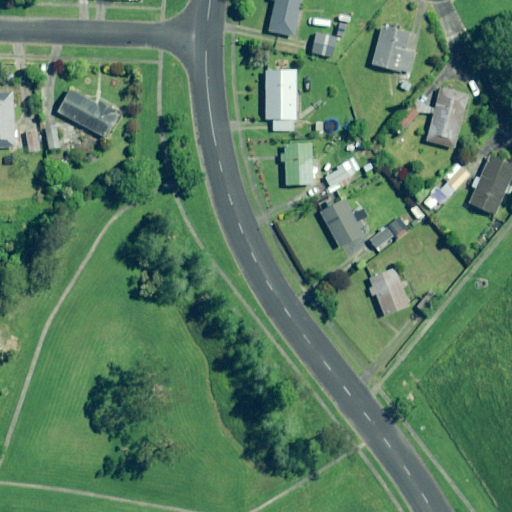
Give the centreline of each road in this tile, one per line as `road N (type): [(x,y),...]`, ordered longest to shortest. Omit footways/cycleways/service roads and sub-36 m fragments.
road 1 (residential): [(203,37),(214,151),(240,229),(294,321),(431,511)]
road 2 (residential): [(203,37),(0,27)]
